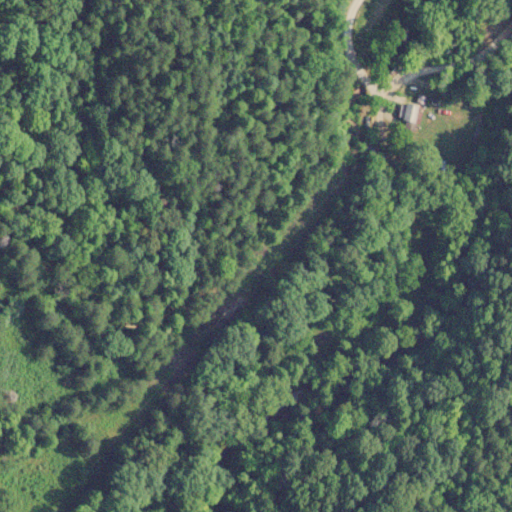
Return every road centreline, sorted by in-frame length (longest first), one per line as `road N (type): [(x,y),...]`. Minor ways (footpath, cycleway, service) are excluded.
road 1 (residential): [(248,511),(291,482),(346,422),(368,351),(357,198),(378,116)]
road 2 (residential): [(378,116),(427,94),(511,5)]
